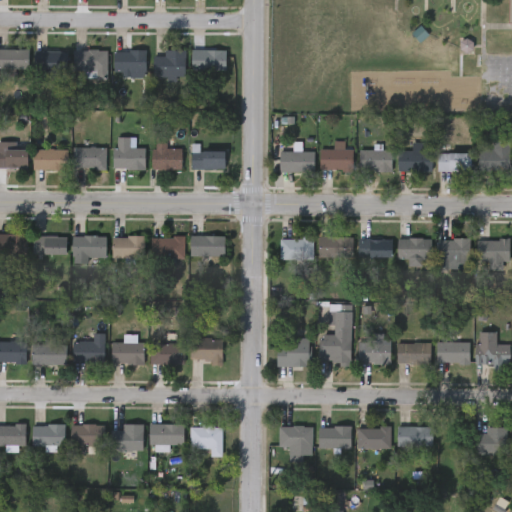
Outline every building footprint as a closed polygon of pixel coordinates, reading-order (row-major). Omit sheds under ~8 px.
[(0,68),(0,49),(27,49),(27,68),(0,68)] [(72,71),(72,49),(105,49),(105,71),(72,71)] [(117,73),(117,49),(145,49),(145,73),(117,73)] [(184,49),(184,75),(152,75),(152,55),(162,55),(162,49),(184,49)] [(224,49),(224,69),(190,69),(190,49),(224,49)] [(65,50),(65,71),(35,71),(35,50),(65,50)] [(143,147),(143,168),(112,168),(112,137),(132,137),(132,147),(143,147)] [(169,147),(180,147),(180,169),(152,169),(152,137),(169,137),(169,147)] [(477,170),(477,149),(493,149),(493,141),(508,141),(508,170),(477,170)] [(25,168),(0,168),(0,142),(3,142),(3,149),(25,149),(25,168)] [(189,168),(189,143),(198,143),(198,151),(224,151),(224,168),(189,168)] [(397,151),(411,151),(411,143),(420,143),(420,150),(431,150),(431,171),(396,170),(397,151)] [(104,169),(77,169),(77,147),(104,147),(104,169)] [(32,169),(32,148),(66,148),(66,169),(32,169)] [(318,168),(318,149),(351,149),(351,168),(318,168)] [(390,149),(390,170),(359,170),(359,149),(390,149)] [(313,170),(278,170),(278,151),(313,151),(313,170)] [(436,170),(436,152),(469,152),(469,170),(436,170)] [(0,234),(25,234),(25,256),(0,256),(0,234)] [(65,236),(65,255),(32,255),(32,236),(65,236)] [(105,236),(105,262),(71,262),(71,236),(105,236)] [(189,236),(223,236),(223,256),(189,256),(189,236)] [(111,237),(142,237),(142,258),(111,258),(111,237)] [(183,261),(154,261),(154,237),(183,237),(183,261)] [(317,259),(317,238),(351,238),(351,259),(317,259)] [(312,239),(312,260),(279,260),(279,239),(312,239)] [(391,259),(358,259),(357,240),(391,240),(391,259)] [(397,259),(397,240),(430,240),(430,265),(407,265),(407,259),(397,259)] [(469,270),(436,270),(436,240),(469,240),(469,270)] [(508,241),(508,262),(476,262),(476,241),(508,241)] [(319,335),(332,336),(332,327),(327,327),(328,306),(351,307),(350,365),(319,364),(319,335)] [(496,333),(495,345),(509,345),(509,368),(492,368),(492,364),(477,364),(477,333),(496,333)] [(103,363),(72,363),(72,342),(93,342),(93,334),(103,334),(103,363)] [(221,363),(189,363),(189,338),(221,338),(221,363)] [(309,339),(309,368),(276,368),(276,339),(309,339)] [(0,341),(25,341),(25,363),(0,363),(0,341)] [(64,342),(64,363),(31,363),(31,342),(64,342)] [(389,365),(357,365),(357,342),(389,342),(389,365)] [(111,363),(111,343),(142,343),(142,363),(111,363)] [(435,364),(435,343),(468,343),(468,364),(435,364)] [(184,344),(184,365),(149,365),(149,344),(184,344)] [(429,364),(395,364),(395,344),(430,344),(429,364)] [(109,431),(122,431),(122,424),(142,424),(142,449),(109,449),(109,431)] [(182,445),(150,445),(150,424),(182,424),(182,445)] [(5,445),(0,445),(0,425),(24,425),(24,449),(5,449),(5,445)] [(32,425),(63,425),(63,445),(32,445),(32,425)] [(101,425),(101,445),(70,445),(70,425),(101,425)] [(221,426),(221,456),(210,456),(210,447),(189,447),(189,426),(221,426)] [(278,448),(278,427),(312,427),(312,448),(278,448)] [(318,449),(318,428),(350,428),(350,449),(318,449)] [(356,450),(356,428),(389,428),(389,450),(356,450)] [(430,448),(396,448),(396,428),(430,428),(430,448)] [(506,428),(506,446),(475,446),(475,434),(484,434),(485,428),(506,428)]
